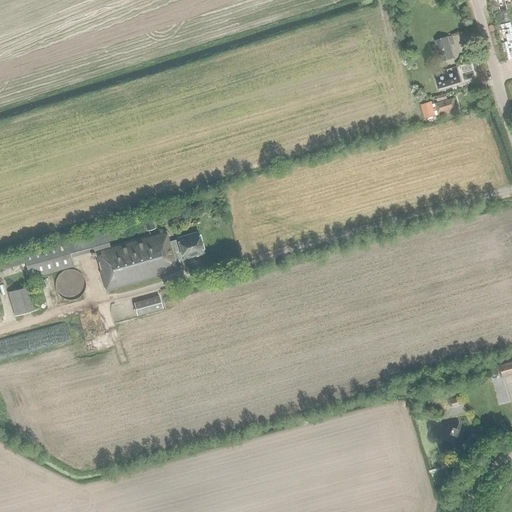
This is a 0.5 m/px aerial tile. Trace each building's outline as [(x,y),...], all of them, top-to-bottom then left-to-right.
[(453,57),(447,37),(435,41),(441,61),(453,57)] [(461,82),(456,67),(434,74),(438,88),(461,82)] [(432,108),(431,101),(420,105),(425,119),(435,116),(434,112),(437,111),(438,117),(456,111),(452,98),(435,104),(435,107),(432,108)] [(153,222),(151,215),(143,218),(147,232),(155,229),(153,222)] [(178,240),(169,242),(166,231),(110,247),(106,230),(0,258),(0,262),(2,269),(25,263),(30,278),(74,266),(71,256),(95,250),(106,290),(178,271),(178,270),(185,268),(183,258),(204,252),(199,232),(177,238),(178,240)] [(55,282),(55,285),(55,287),(56,289),(56,291),(57,293),(59,296),(61,298),(63,299),(66,300),(68,300),(71,301),(74,300),(76,300),(78,298),(81,296),(83,294),(84,292),(85,289),(86,287),(86,284),(85,282),(85,279),(83,277),(82,275),(80,273),(78,272),(75,270),(73,270),(70,270),(68,270),(65,271),(63,272),(60,273),(58,275),(57,278),(56,279),(55,282)] [(39,309),(32,286),(8,293),(15,316),(39,309)] [(162,309),(158,296),(135,302),(138,315),(162,309)] [(511,362),(498,367),(501,378),(511,374),(511,362)] [(455,413),(465,410),(459,388),(430,395),(434,407),(452,402),(455,413)]
